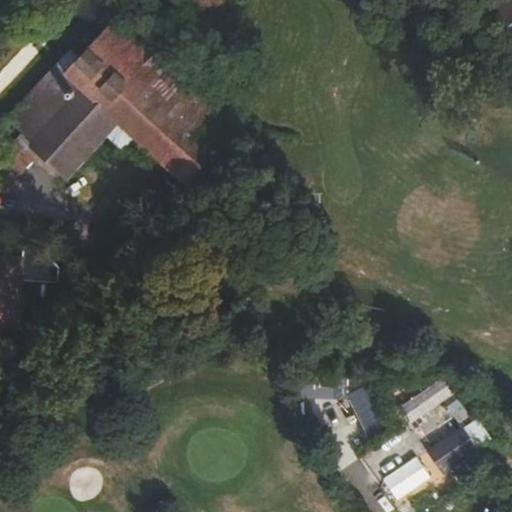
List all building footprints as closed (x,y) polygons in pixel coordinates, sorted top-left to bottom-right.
[(511,0),(490,0),(493,4),(511,33),(511,0)] [(241,123),(113,4),(56,65),(116,119),(135,136),(187,183),(241,123)] [(116,119),(56,65),(8,116),(34,138),(30,142),(41,151),(66,174),(105,131),(116,119)] [(34,138),(8,116),(0,124),(0,156),(20,175),(41,151),(30,142),(34,138)] [(135,136),(116,119),(105,131),(123,148),(135,136)] [(0,257),(0,324),(18,326),(22,258),(0,257)] [(409,422),(443,400),(452,393),(442,379),(400,409),(409,422)] [(311,381),(311,391),(338,391),(338,381),(311,381)] [(443,400),(453,414),(464,406),(454,392),(452,393),(443,400)] [(355,411),(365,431),(379,424),(369,405),(355,411)] [(462,427),(462,428),(476,448),(487,439),(464,406),(453,414),(462,427)] [(476,448),(462,428),(429,450),(444,472),(476,449),(476,448)] [(414,457),(381,479),(397,502),(430,480),(414,457)]
